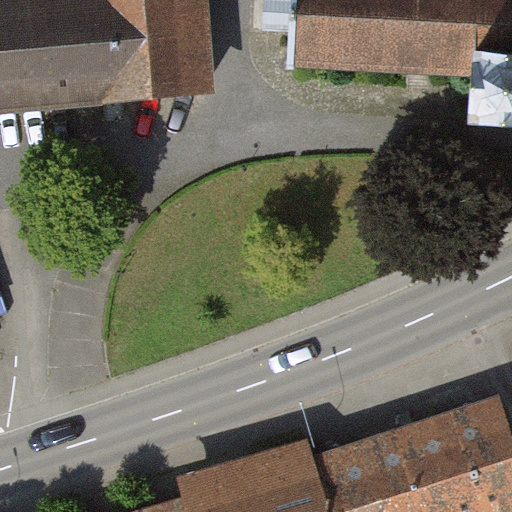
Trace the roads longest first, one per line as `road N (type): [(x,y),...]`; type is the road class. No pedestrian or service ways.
road 1 (primary): [(47,454),(322,362),(511,279)]
road 2 (residential): [(0,196),(25,245),(47,454)]
